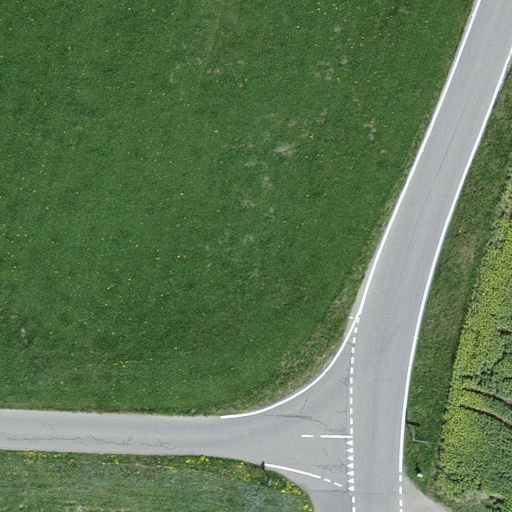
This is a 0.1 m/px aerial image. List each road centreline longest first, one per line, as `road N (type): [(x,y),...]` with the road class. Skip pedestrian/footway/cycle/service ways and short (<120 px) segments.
road 1 (tertiary): [(376,439),(386,324),(505,0)]
road 2 (unclassified): [(0,427),(376,439)]
